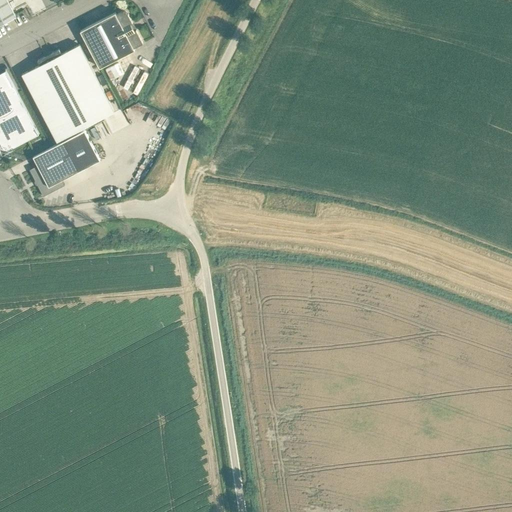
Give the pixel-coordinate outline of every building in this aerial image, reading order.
[(0,0),(0,24),(16,16),(11,7),(7,0),(0,0)] [(122,11),(116,13),(116,12),(80,30),(100,67),(135,49),(134,47),(143,42),(136,29),(135,30),(131,23),(133,22),(128,13),(127,13),(127,12),(126,12),(126,11),(125,11),(124,11),(123,11),(122,11)] [(115,111),(84,52),(79,44),(62,53),(59,48),(37,60),(40,64),(22,73),(57,141),(115,111)] [(0,73),(0,145),(1,147),(8,150),(39,134),(6,70),(0,73)] [(63,140),(79,170),(100,159),(85,129),(63,140)] [(62,179),(79,170),(63,140),(42,151),(33,156),(38,165),(30,169),(43,196),(65,184),(62,179)]
